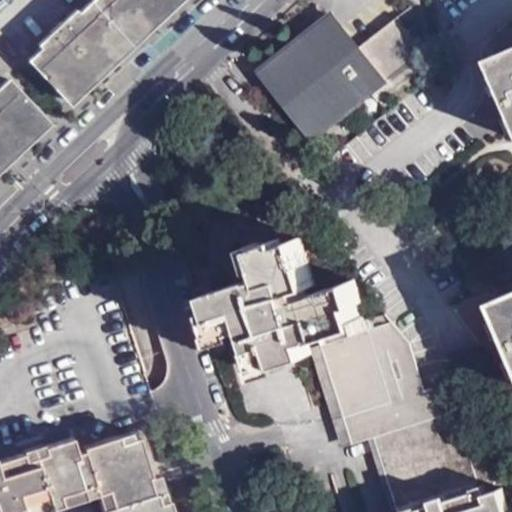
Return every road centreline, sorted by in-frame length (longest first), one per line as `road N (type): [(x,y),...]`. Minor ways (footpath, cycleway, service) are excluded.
road 1 (residential): [(197,56),(336,203),(460,102),(476,32),(511,0)]
road 2 (residential): [(99,148),(148,205),(244,511)]
road 3 (secondary): [(99,148),(0,243)]
road 4 (secondary): [(197,56),(99,148)]
